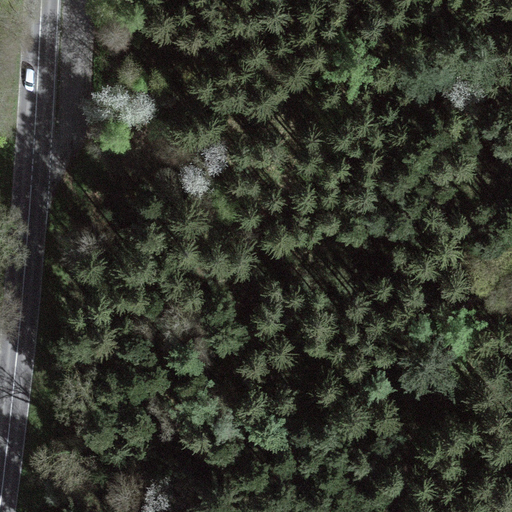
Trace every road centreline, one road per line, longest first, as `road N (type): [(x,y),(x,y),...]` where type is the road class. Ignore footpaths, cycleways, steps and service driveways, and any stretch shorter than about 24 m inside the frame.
road 1 (primary): [(49,0),(4,511)]
road 2 (track): [(419,511),(431,449),(511,252)]
